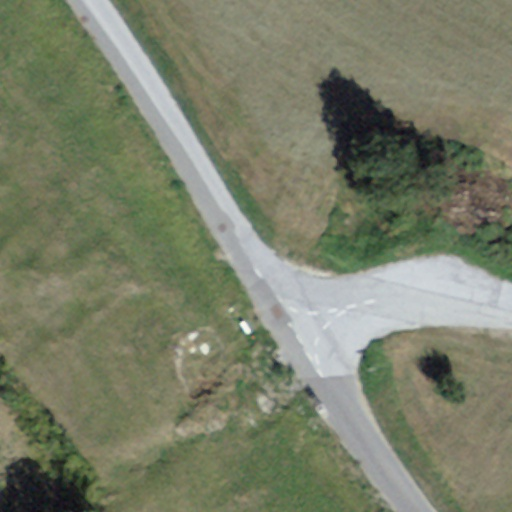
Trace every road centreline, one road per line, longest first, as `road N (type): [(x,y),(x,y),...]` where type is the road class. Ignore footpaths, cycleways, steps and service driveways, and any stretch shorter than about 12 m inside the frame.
road 1 (residential): [(82,0),(189,154),(287,331)]
road 2 (unclassified): [(287,331),(367,300),(511,308)]
road 3 (residential): [(287,331),(406,511)]
